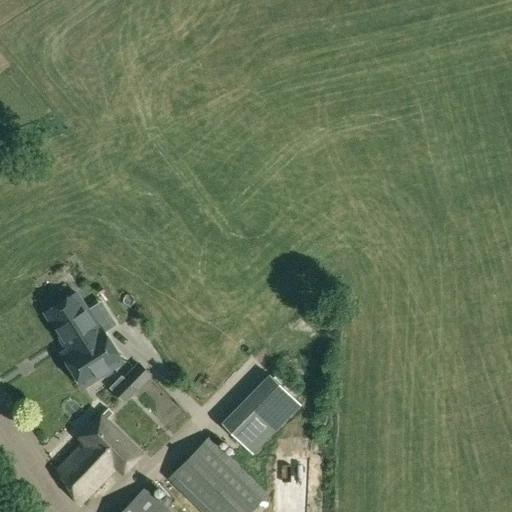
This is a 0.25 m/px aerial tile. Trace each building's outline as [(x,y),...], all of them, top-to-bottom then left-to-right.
[(49,311),(72,347),(103,328),(80,291),(49,311)] [(65,352),(87,384),(127,359),(106,326),(65,352)] [(152,374),(141,363),(125,379),(136,390),(152,374)] [(223,425),(253,455),(303,406),(273,376),(223,425)] [(177,397),(159,403),(167,425),(186,419),(177,397)] [(141,454),(106,419),(101,415),(77,439),(81,442),(53,468),(79,505),(116,468),(122,473),(141,454)] [(209,439),(169,479),(201,511),(252,511),(267,497),(209,439)] [(172,511),(147,487),(121,511),(172,511)]
